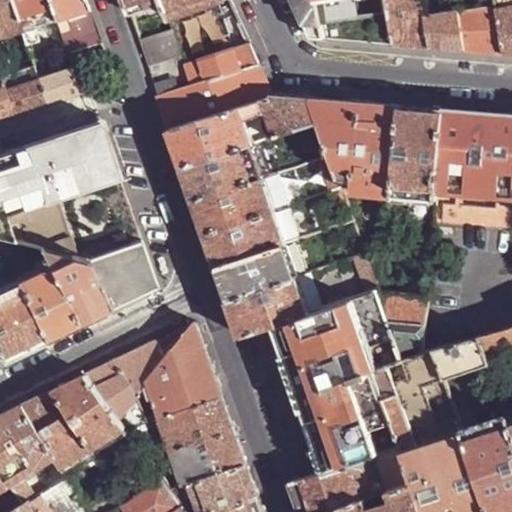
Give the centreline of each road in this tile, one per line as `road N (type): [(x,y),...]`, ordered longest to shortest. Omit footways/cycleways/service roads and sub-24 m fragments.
road 1 (tertiary): [(208,290),(107,0)]
road 2 (residential): [(267,0),(294,62),(308,71),(511,88)]
road 3 (tertiary): [(286,511),(208,290)]
road 4 (residential): [(208,290),(0,390)]
